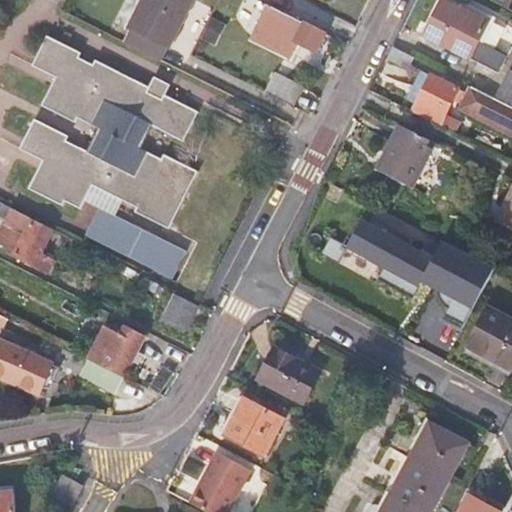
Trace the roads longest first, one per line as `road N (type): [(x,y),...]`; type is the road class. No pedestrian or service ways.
road 1 (residential): [(250,280),(175,413),(146,435),(0,442)]
road 2 (residential): [(390,0),(250,280)]
road 3 (residential): [(250,280),(511,433)]
road 4 (unknown): [(406,367),(330,511)]
